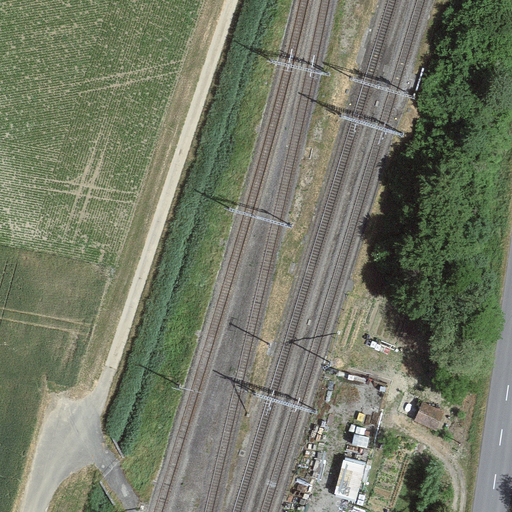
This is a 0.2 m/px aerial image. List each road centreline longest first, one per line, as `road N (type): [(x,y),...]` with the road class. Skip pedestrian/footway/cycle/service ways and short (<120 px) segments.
road 1 (track): [(35,511),(104,386),(231,0)]
road 2 (tertiary): [(492,511),(511,373)]
